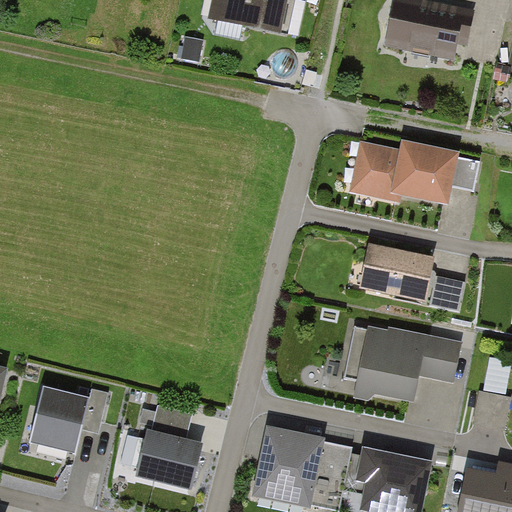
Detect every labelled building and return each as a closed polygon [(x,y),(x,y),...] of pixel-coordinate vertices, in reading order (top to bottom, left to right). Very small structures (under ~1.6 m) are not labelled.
[(293,0),(216,0),(211,22),(286,38),(293,0)] [(479,12),(413,0),(397,0),(388,51),(457,63),(461,43),(473,45),(479,12)] [(200,66),(205,42),(186,38),(181,62),(200,66)] [(398,150),(360,141),(348,192),(399,204),(401,195),(446,205),(459,152),(401,139),(398,150)] [(473,193),(480,161),(459,156),(452,188),(473,193)] [(434,257),(368,243),(358,289),(425,303),(434,257)] [(466,283),(436,277),(430,306),(460,312),(466,283)] [(462,346),(368,327),(354,394),(413,407),(420,374),(455,382),(462,346)] [(507,393),(511,361),(490,357),(485,389),(507,393)] [(0,405),(9,370),(0,367),(0,405)] [(90,399),(44,388),(32,436),(77,447),(90,399)] [(100,434),(111,393),(94,389),(83,430),(100,434)] [(511,397),(479,391),(473,425),(505,431),(511,397)] [(194,415),(158,406),(153,428),(188,437),(194,415)] [(323,439),(263,427),(250,494),(310,506),(323,439)] [(204,448),(147,434),(135,479),(192,494),(204,448)] [(423,511),(434,461),(364,447),(352,507),(377,511),(423,511)] [(511,511),(511,477),(467,468),(457,511),(511,511)]
